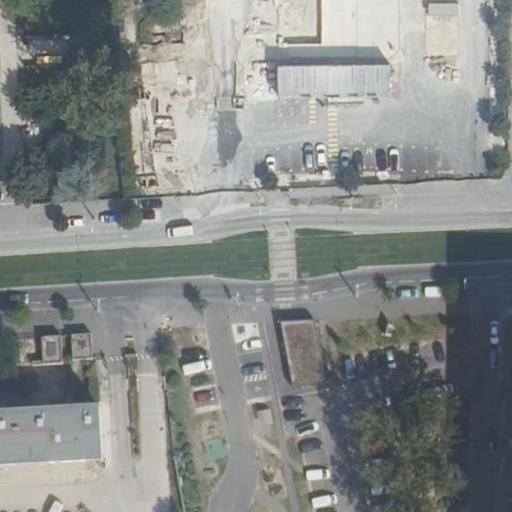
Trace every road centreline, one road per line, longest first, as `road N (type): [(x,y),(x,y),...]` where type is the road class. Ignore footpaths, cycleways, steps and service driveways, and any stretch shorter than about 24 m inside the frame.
road 1 (tertiary): [(511,217),(258,221),(200,236),(0,247)]
road 2 (tertiary): [(216,285),(315,289),(362,276),(511,269)]
road 3 (residential): [(484,364),(329,400),(350,511)]
road 4 (residential): [(232,511),(245,457),(216,285)]
road 5 (residential): [(143,289),(156,488)]
road 6 (residential): [(113,291),(123,489)]
road 7 (residential): [(0,496),(123,489)]
